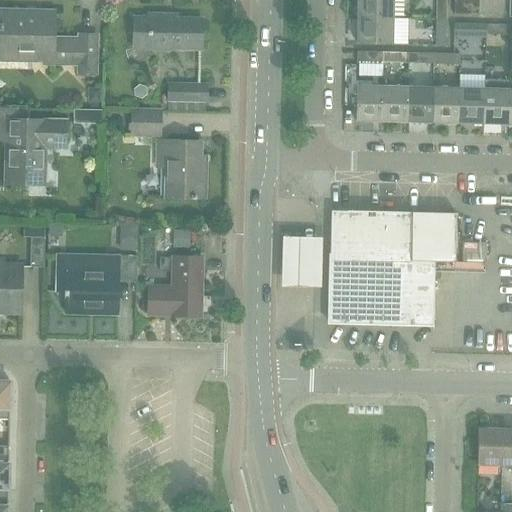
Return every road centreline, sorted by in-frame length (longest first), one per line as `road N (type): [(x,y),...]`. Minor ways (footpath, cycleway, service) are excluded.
road 1 (residential): [(257,375),(209,360),(27,354)]
road 2 (tertiary): [(257,375),(263,163)]
road 3 (residential): [(312,161),(511,169)]
road 4 (tertiary): [(263,163),(268,0)]
road 5 (residential): [(312,161),(319,0)]
road 6 (residential): [(24,511),(27,354)]
road 7 (unknown): [(122,511),(125,357)]
road 8 (unknown): [(209,360),(198,511)]
road 9 (tertiary): [(279,511),(257,375)]
road 10 (residential): [(310,385),(440,385)]
road 11 (residential): [(440,511),(440,385)]
